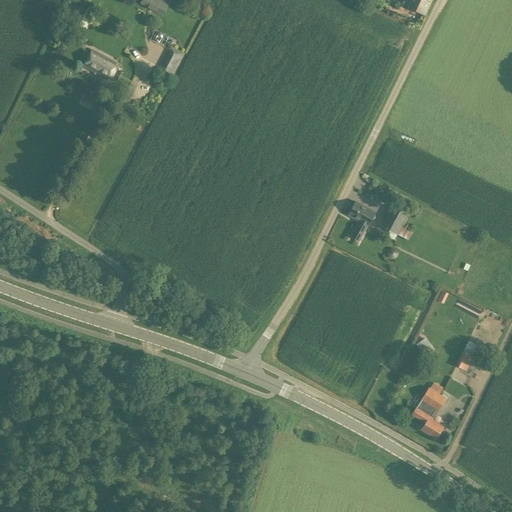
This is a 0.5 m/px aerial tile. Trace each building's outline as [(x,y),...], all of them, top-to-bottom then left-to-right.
[(168,0),(141,0),(140,3),(163,15),(170,1),(168,0)] [(430,0),(410,0),(408,7),(423,14),(430,0)] [(77,25),(85,9),(79,7),(71,3),(64,19),(77,25)] [(172,47),(161,68),(173,75),(184,54),(174,48),(172,47)] [(107,80),(110,74),(111,75),(113,75),(115,74),(116,73),(115,70),(114,69),(113,68),(116,63),(93,50),(84,66),(96,73),(95,74),(107,80)] [(348,215),(358,221),(350,236),(359,241),(366,229),(368,226),(375,213),(355,202),(348,215)] [(391,206),(381,226),(387,230),(397,235),(408,240),(412,233),(402,228),(408,215),(391,206)] [(444,303),(448,294),(442,291),(437,300),(444,303)] [(458,302),(456,308),(479,318),(481,313),(458,302)] [(423,354),(432,348),(425,338),(416,344),(423,354)] [(457,366),(466,371),(473,356),(463,350),(455,365),(457,366)] [(411,414),(425,424),(421,430),(435,439),(442,427),(432,420),(446,399),(445,398),(446,396),(443,393),(442,395),(440,394),(443,388),(434,382),(430,387),(429,387),(411,414)]
